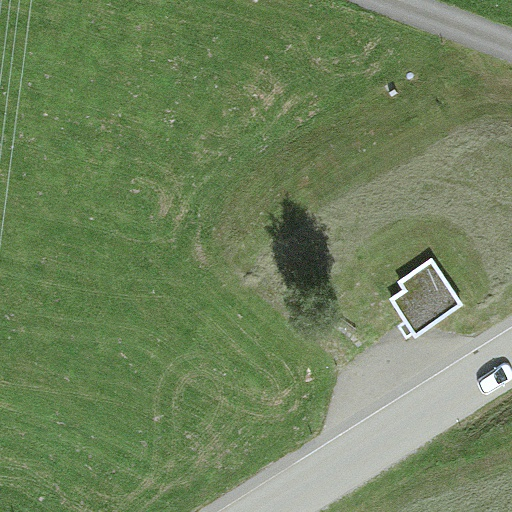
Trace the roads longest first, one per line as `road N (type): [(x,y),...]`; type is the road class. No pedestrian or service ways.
road 1 (tertiary): [(263,511),(511,357)]
road 2 (residential): [(511,44),(392,0)]
